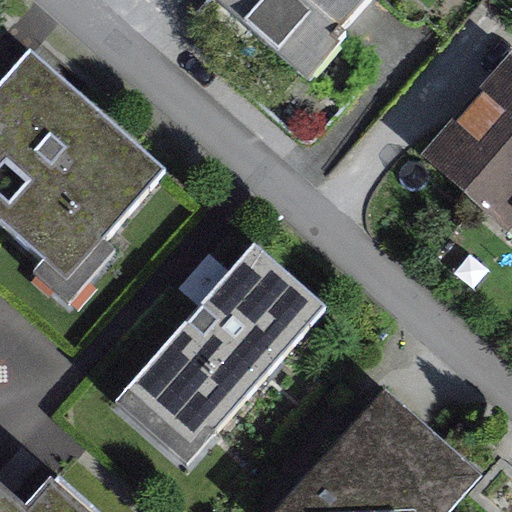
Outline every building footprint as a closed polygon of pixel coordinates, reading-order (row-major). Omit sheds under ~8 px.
[(233,0),(315,70),(375,0),(233,0)] [(38,45),(0,86),(0,206),(70,270),(168,163),(38,45)] [(511,64),(440,140),(511,206),(511,64)] [(267,239),(140,373),(207,437),(335,303),(267,239)] [(378,417),(288,511),(439,511),(459,492),(378,417)] [(0,465),(0,511),(122,511),(77,472),(47,506),(0,465)]
